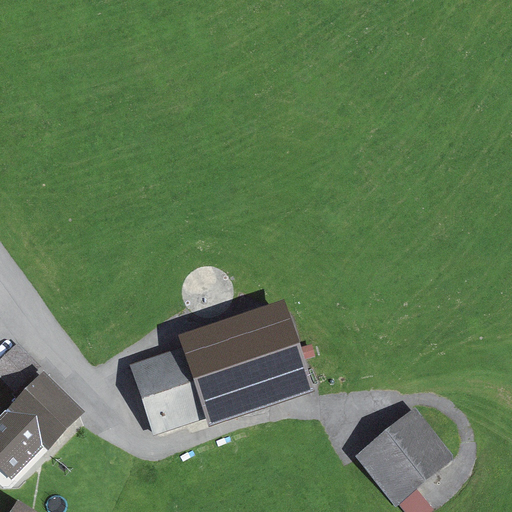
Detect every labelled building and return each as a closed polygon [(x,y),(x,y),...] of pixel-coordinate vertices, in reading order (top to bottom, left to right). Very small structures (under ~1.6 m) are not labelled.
[(216,435),(324,397),(292,306),(189,343),(192,351),(135,372),(159,440),(212,422),(216,435)] [(23,346),(0,367),(0,378),(16,396),(45,370),(23,346)] [(0,467),(17,484),(88,412),(52,377),(6,424),(0,418),(0,467)] [(423,413),(359,460),(396,511),(444,511),(449,509),(431,484),(460,463),(423,413)] [(35,511),(19,502),(13,511),(35,511)]
